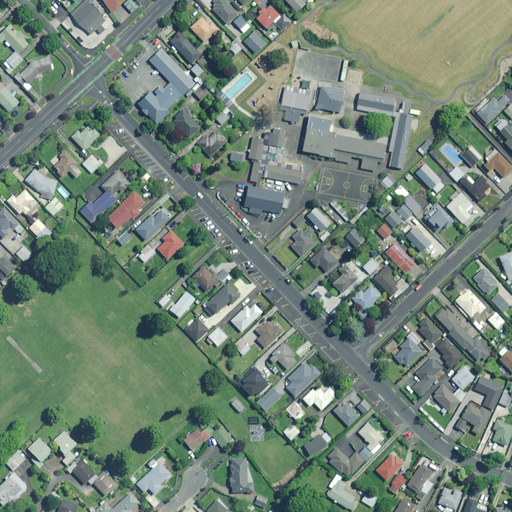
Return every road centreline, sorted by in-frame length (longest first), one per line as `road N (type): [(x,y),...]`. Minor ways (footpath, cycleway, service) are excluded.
road 1 (residential): [(352,357),(87,77)]
road 2 (residential): [(352,357),(511,206)]
road 3 (residential): [(511,479),(443,449),(352,357)]
road 4 (tertiary): [(87,77),(0,160)]
